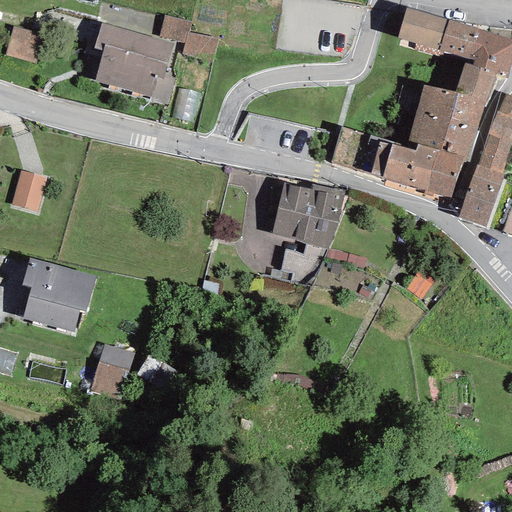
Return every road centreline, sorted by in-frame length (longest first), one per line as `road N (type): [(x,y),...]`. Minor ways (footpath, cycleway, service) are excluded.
road 1 (residential): [(0,98),(355,188),(450,225)]
road 2 (residential): [(511,77),(450,225)]
road 3 (unknown): [(511,10),(378,0)]
